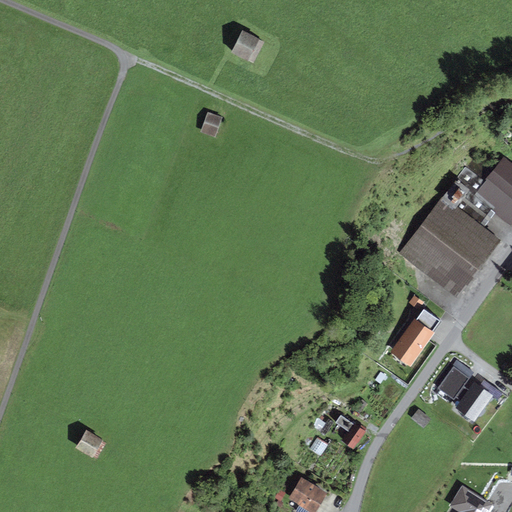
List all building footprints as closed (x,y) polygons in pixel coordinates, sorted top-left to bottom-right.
[(257,44),(242,36),(232,54),(248,62),(257,44)] [(223,120),(210,115),(203,132),(217,137),(223,120)] [(511,164),(504,158),(485,181),(476,192),(496,207),(493,211),(495,212),(511,225),(511,223),(511,164)] [(476,192),(485,181),(464,165),(397,253),(456,299),(501,241),(483,228),(495,212),(493,211),(496,207),(476,192)] [(424,302),(414,296),(409,303),(418,310),(424,302)] [(414,318),(390,352),(410,367),(434,333),(433,332),(441,321),(423,309),(416,319),(414,318)] [(470,378),(454,366),(438,388),(454,399),(455,397),(460,401),(455,408),(474,422),(494,395),(474,381),(468,389),(464,386),(470,378)] [(386,376),(380,372),(375,381),(380,384),(386,376)] [(360,414),(367,404),(362,400),(354,410),(360,414)] [(431,419),(418,409),(411,419),(424,429),(431,419)] [(343,443),(354,450),(367,429),(356,422),(355,424),(341,415),(336,423),(350,432),(343,443)] [(101,444),(85,435),(77,449),(93,458),(101,444)] [(315,511),(327,494),(301,478),(288,499),(299,506),(296,511),(315,511)] [(490,511),(495,505),(460,484),(446,507),(454,511),(490,511)]
